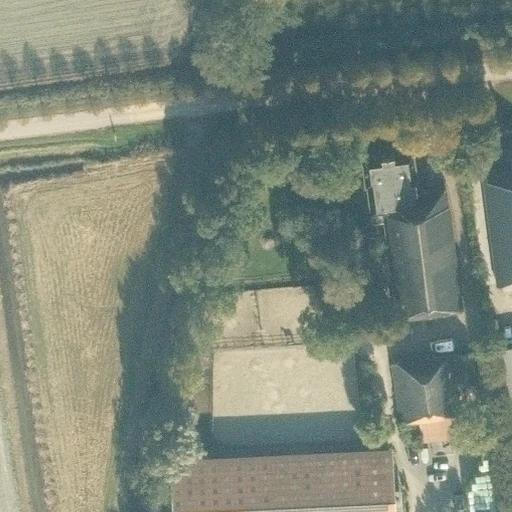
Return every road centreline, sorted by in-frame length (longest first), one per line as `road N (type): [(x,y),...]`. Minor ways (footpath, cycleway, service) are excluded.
road 1 (track): [(215,103),(199,127),(142,327),(110,511)]
road 2 (tertiary): [(511,69),(215,103)]
road 3 (tertiary): [(0,130),(215,103)]
